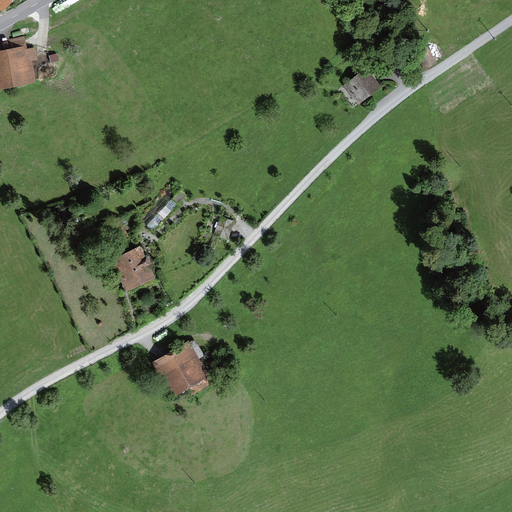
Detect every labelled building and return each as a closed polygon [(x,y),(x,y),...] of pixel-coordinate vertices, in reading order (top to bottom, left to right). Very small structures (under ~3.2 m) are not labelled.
[(31,42),(0,48),(0,84),(38,76),(31,42)] [(438,58),(430,47),(417,57),(425,68),(438,58)] [(369,62),(346,79),(360,99),(383,82),(369,62)] [(190,192),(175,179),(166,190),(180,203),(190,192)] [(142,240),(114,254),(130,287),(159,274),(142,240)] [(191,337),(155,359),(178,395),(214,373),(191,337)]
